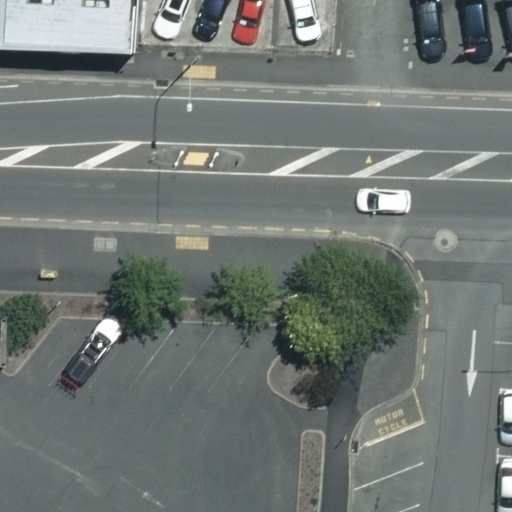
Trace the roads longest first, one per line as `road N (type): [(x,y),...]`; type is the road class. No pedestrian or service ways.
road 1 (tertiary): [(483,173),(0,159)]
road 2 (unclassified): [(483,173),(457,511)]
